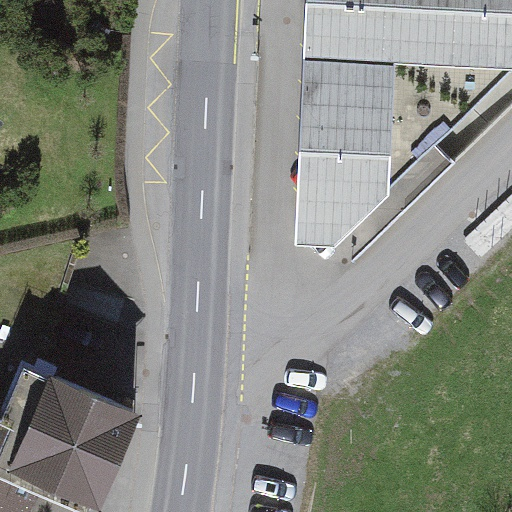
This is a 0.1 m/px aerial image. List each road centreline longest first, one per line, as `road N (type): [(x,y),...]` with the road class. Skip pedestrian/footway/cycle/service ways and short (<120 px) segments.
road 1 (secondary): [(212,0),(191,458)]
road 2 (residential): [(191,458),(511,145)]
